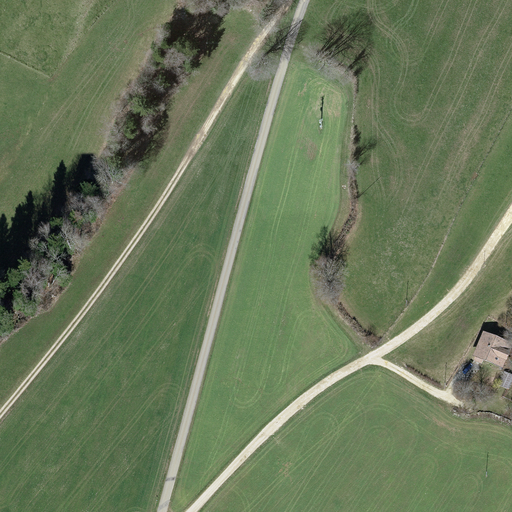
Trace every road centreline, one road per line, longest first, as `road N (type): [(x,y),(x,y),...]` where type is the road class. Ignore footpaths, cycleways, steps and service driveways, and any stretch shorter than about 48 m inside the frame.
road 1 (unclassified): [(304,0),(162,511)]
road 2 (track): [(0,414),(151,215),(287,0)]
road 3 (track): [(189,511),(298,405),(433,315),(511,210)]
